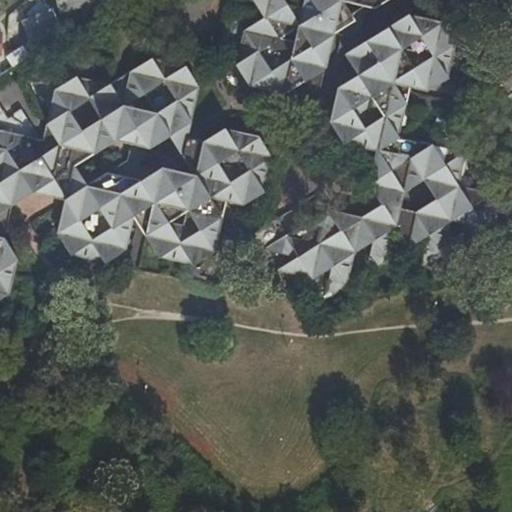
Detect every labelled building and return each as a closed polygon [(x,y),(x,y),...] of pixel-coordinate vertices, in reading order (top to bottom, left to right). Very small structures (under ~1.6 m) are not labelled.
[(38,33),(58,25),(50,4),(49,0),(18,12),(25,30),(36,26),(38,33)] [(263,0),(285,6),(286,0),(302,0),(300,7),(296,6),(296,14),(299,22),(303,29),(306,37),(314,33),(316,31),(319,31),(349,14),(340,0),(263,0)] [(279,19),(261,16),(240,30),(232,63),(248,66),(244,84),(267,90),(295,72),(291,63),(287,61),(291,42),(276,38),(279,19)] [(438,27),(412,21),(352,57),(360,67),(370,63),(381,79),(391,73),(404,93),(421,97),(424,80),(443,85),(451,48),(436,45),(438,27)] [(451,48),(438,27),(436,45),(451,48)] [(0,51),(0,65),(24,50),(17,40),(0,51)] [(69,93),(51,88),(43,122),(58,146),(82,151),(88,147),(83,140),(97,133),(109,135),(136,119),(148,137),(155,134),(158,126),(159,123),(167,119),(171,124),(190,115),(196,91),(184,69),(147,61),(142,76),(127,71),(106,84),(72,76),(69,93)] [(147,61),(127,71),(142,76),(147,61)] [(511,103),(511,63),(487,78),(511,85),(511,92),(499,101),(511,103)] [(72,76),(51,88),(69,93),(72,76)] [(370,88),(364,78),(337,94),(330,125),(338,128),(334,144),(368,153),(359,187),(395,195),(413,181),(449,189),(458,159),(443,133),(433,163),(425,148),(392,140),(401,106),(394,93),(370,88)] [(421,97),(443,85),(424,80),(421,97)] [(0,197),(0,196),(0,194),(0,188),(2,187),(18,189),(45,170),(39,160),(41,150),(40,141),(0,129),(0,197)] [(225,134),(192,155),(221,202),(239,206),(242,192),(258,195),(267,160),(254,139),(225,134)] [(74,197),(57,206),(52,230),(65,254),(101,261),(103,245),(121,248),(127,226),(120,218),(121,209),(125,197),(135,190),(129,177),(113,175),(95,186),(97,192),(83,199),(74,197)] [(150,200),(137,207),(144,222),(141,235),(157,239),(153,256),(188,264),(191,248),(207,253),(217,216),(201,191),(181,188),(177,210),(181,211),(178,225),(163,221),(168,203),(150,200)] [(242,192),(239,206),(258,195),(242,192)] [(316,215),(314,212),(252,249),(285,257),(267,270),(299,279),(317,269),(311,299),(335,285),(342,255),(359,246),(353,274),(376,263),(384,233),(395,251),(412,242),(406,272),(429,260),(439,228),(473,234),(495,221),(480,198),(463,208),(441,203),(440,206),(425,202),(395,220),(370,214),(362,220),(353,218),(319,237),(314,228),(318,224),(319,220),(319,217),(316,215)] [(157,239),(141,235),(153,256),(157,239)] [(0,249),(13,253),(0,236),(0,249)] [(103,245),(101,261),(121,248),(103,245)] [(191,248),(188,264),(207,253),(191,248)] [(0,291),(5,289),(13,253),(0,249),(0,291)]
